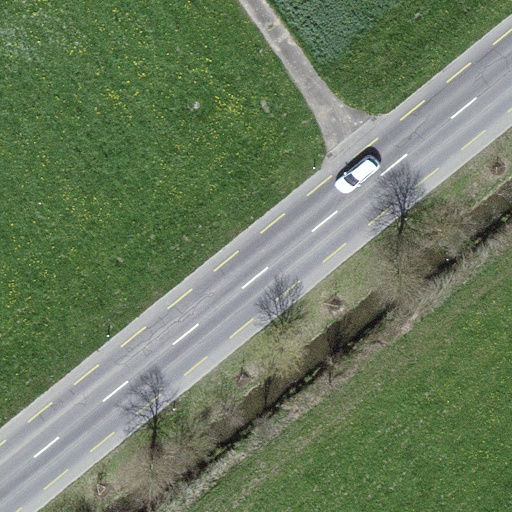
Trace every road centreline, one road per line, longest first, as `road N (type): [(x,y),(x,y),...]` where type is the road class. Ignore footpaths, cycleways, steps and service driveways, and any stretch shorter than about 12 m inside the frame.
road 1 (secondary): [(511,70),(0,486)]
road 2 (track): [(250,0),(377,179)]
